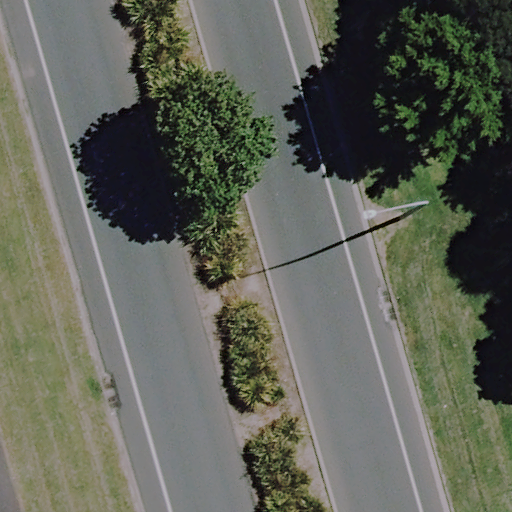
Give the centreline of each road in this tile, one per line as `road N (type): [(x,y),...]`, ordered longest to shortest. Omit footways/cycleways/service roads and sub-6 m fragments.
road 1 (secondary): [(268,0),(417,511)]
road 2 (secondary): [(221,511),(81,0)]
